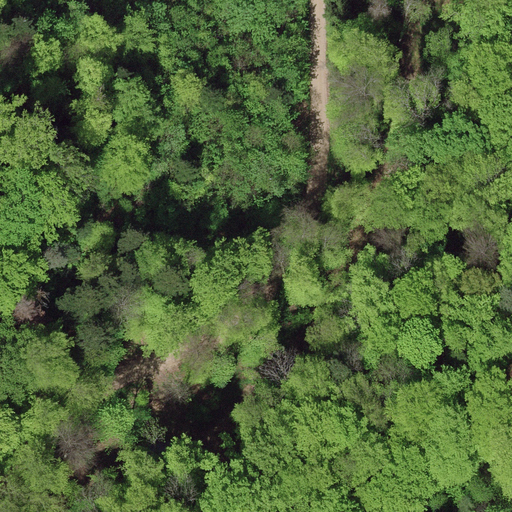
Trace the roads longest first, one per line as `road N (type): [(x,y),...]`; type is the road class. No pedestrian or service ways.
road 1 (track): [(0,511),(112,414),(241,348),(281,304),(311,253),(330,185),(351,0)]
road 2 (track): [(352,511),(511,391)]
